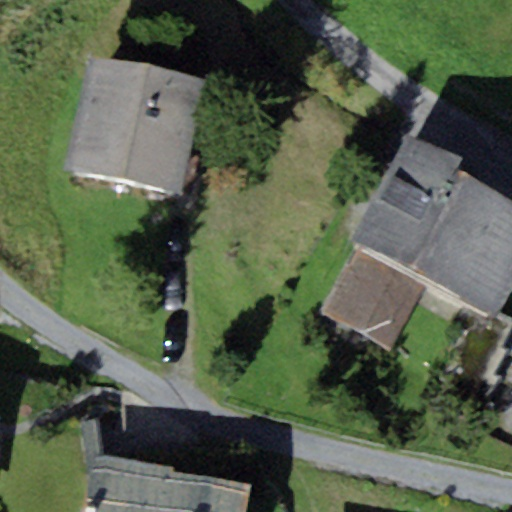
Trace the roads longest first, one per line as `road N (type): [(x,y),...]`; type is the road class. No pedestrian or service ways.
road 1 (residential): [(511,496),(231,426),(107,365),(0,289)]
road 2 (residential): [(511,163),(434,121),(353,62),(288,0)]
